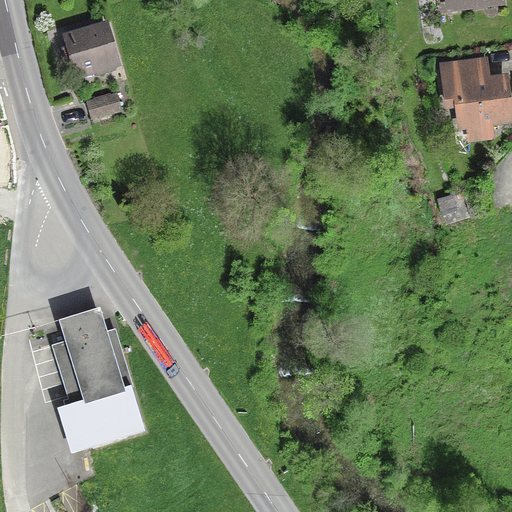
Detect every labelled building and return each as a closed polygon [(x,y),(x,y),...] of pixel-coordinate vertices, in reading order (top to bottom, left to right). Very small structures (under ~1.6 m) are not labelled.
[(67,41),(77,75),(113,65),(102,30),(67,41)] [(503,81),(473,85),(471,65),(441,69),(444,90),(454,89),(459,128),(509,121),(503,81)] [(114,97),(85,105),(90,120),(119,112),(114,97)] [(447,199),(438,200),(440,213),(449,212),(447,199)] [(107,330),(100,308),(60,319),(63,329),(65,340),(51,344),(67,395),(69,399),(63,401),(65,406),(59,408),(73,451),(145,429),(115,328),(107,330)]
